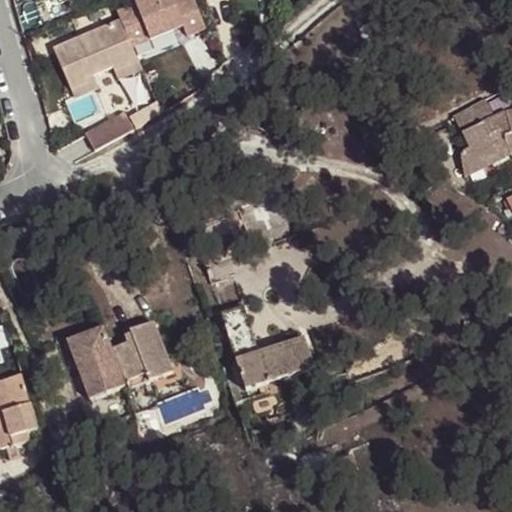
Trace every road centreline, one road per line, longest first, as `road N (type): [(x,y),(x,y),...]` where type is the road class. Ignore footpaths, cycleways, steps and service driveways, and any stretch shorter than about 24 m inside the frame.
road 1 (residential): [(41,185),(218,90)]
road 2 (residential): [(0,26),(41,185)]
